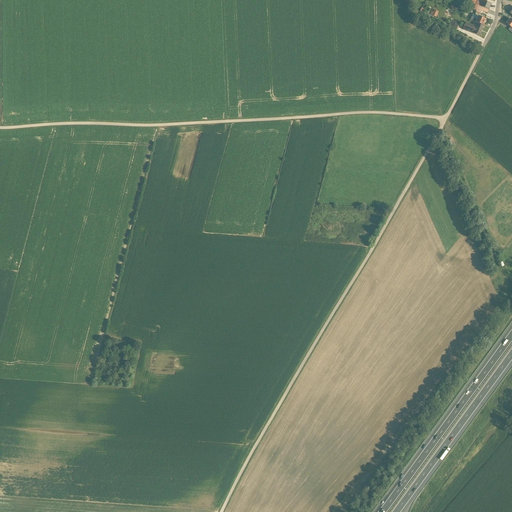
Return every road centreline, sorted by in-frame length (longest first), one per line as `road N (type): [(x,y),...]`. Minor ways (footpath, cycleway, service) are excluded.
road 1 (unclassified): [(221,511),(446,118)]
road 2 (unclassified): [(0,129),(386,113),(446,118)]
road 3 (motorway): [(511,332),(380,511)]
road 4 (motorway): [(398,511),(511,356)]
road 5 (residential): [(446,118),(499,0)]
